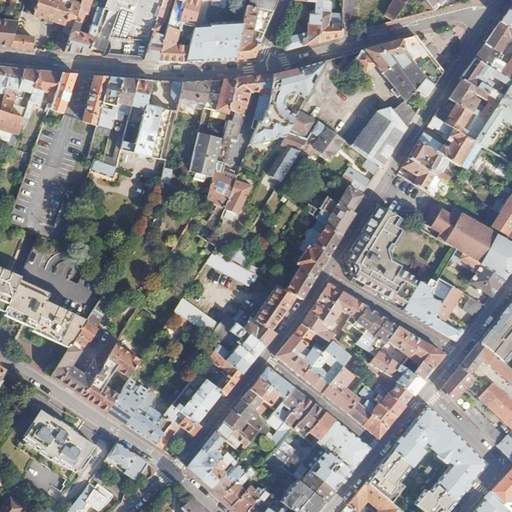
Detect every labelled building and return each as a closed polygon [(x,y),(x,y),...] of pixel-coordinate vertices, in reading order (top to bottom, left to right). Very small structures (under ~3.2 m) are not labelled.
[(29,0),(26,13),(32,15),(33,16),(64,27),(65,26),(72,28),(80,5),(72,3),(72,2),(67,0),(29,0)] [(81,0),(80,5),(72,28),(69,36),(63,52),(89,55),(95,36),(104,10),(98,7),(87,35),(79,32),(85,14),(87,15),(92,0),(81,0)] [(106,0),(104,10),(95,36),(110,41),(104,56),(145,60),(158,19),(163,0),(106,0)] [(163,0),(158,19),(166,21),(171,0),(163,0)] [(181,2),(176,0),(169,22),(165,36),(158,61),(184,62),(188,47),(176,44),(180,29),(179,28),(180,21),(195,24),(195,22),(200,0),(185,0),(184,3),(181,2)] [(248,0),(247,7),(273,11),(278,0),(248,0)] [(314,10),(308,12),(307,35),(291,38),(286,48),(287,51),(319,42),(321,6),(321,0),(294,0),(296,1),(314,2),(314,10)] [(344,0),(343,22),(342,36),(356,32),(356,0),(344,0)] [(392,0),(383,16),(391,21),(398,11),(402,5),(405,1),(405,0),(392,0)] [(405,0),(405,1),(402,5),(413,14),(414,11),(426,0),(405,0)] [(426,0),(435,9),(445,0),(426,0)] [(326,6),(321,6),(319,42),(319,43),(342,37),(342,36),(343,22),(338,22),(332,18),(333,12),(326,12),(326,6)] [(236,60),(253,57),(273,11),(247,7),(246,12),(245,20),(243,27),(236,60)] [(511,11),(508,9),(501,19),(511,26),(511,11)] [(405,18),(398,11),(391,21),(392,22),(405,18)] [(166,21),(158,19),(145,60),(158,61),(165,36),(160,34),(162,25),(166,21)] [(0,46),(10,47),(14,36),(18,23),(0,21),(0,46)] [(195,22),(195,24),(188,47),(184,62),(202,62),(230,61),(236,60),(243,27),(227,22),(226,25),(211,21),(210,26),(203,24),(195,22)] [(511,39),(511,30),(499,22),(484,43),(499,53),(504,46),(506,47),(511,40),(511,41),(511,39)] [(69,36),(61,33),(54,52),(63,52),(69,36)] [(32,38),(14,36),(10,47),(31,49),(32,38)] [(359,52),(354,62),(363,73),(375,64),(393,87),(390,90),(397,98),(400,96),(404,101),(416,89),(426,96),(443,70),(428,52),(416,37),(359,52)] [(499,53),(484,43),(473,58),(510,80),(511,77),(511,76),(511,54),(505,65),(498,60),(501,54),(499,53)] [(459,78),(461,78),(497,100),(510,80),(473,58),(459,78)] [(306,66),(271,75),(261,122),(258,121),(254,131),(250,142),(276,138),(278,138),(286,136),(288,133),(295,118),(290,116),(285,113),(284,112),(283,109),(283,106),(284,104),(285,102),(287,100),(290,98),(294,97),(298,99),(304,102),(326,61),(314,64),(306,66)] [(10,68),(0,67),(0,93),(0,94),(3,94),(10,68)] [(24,70),(10,68),(3,94),(4,95),(4,97),(14,101),(24,70)] [(26,70),(24,70),(14,101),(20,102),(21,98),(23,99),(25,92),(32,94),(39,71),(26,70)] [(62,73),(39,71),(32,94),(26,111),(23,120),(21,126),(25,127),(33,104),(39,106),(41,103),(47,105),(44,114),(46,115),(47,113),(62,73)] [(75,75),(62,73),(47,113),(61,114),(75,75)] [(241,79),(236,79),(228,110),(234,112),(233,115),(231,115),(226,119),(226,121),(223,132),(221,138),(236,142),(249,91),(261,94),(261,98),(258,97),(251,129),(254,131),(258,121),(261,122),(271,75),(241,79)] [(108,78),(94,76),(83,121),(87,122),(83,134),(94,136),(95,133),(96,125),(108,78)] [(497,100),(484,120),(472,140),(474,141),(484,148),(494,134),(492,133),(500,122),(506,125),(511,129),(511,107),(509,105),(511,100),(511,76),(511,77),(510,80),(497,100)] [(96,125),(111,129),(116,106),(123,79),(108,78),(96,125)] [(470,110),(484,120),(497,100),(461,78),(454,88),(449,97),(456,101),(466,108),(470,110)] [(138,80),(123,79),(116,106),(126,109),(127,105),(131,106),(138,80)] [(217,81),(210,81),(204,106),(203,108),(210,110),(227,115),(228,110),(236,79),(217,81)] [(151,81),(138,80),(131,106),(127,121),(141,125),(147,106),(151,81)] [(210,81),(182,83),(179,100),(204,106),(210,81)] [(182,83),(172,82),(171,96),(173,103),(178,104),(179,100),(182,83)] [(0,110),(0,130),(18,136),(21,126),(23,120),(13,116),(10,115),(11,110),(13,106),(14,101),(4,97),(1,111),(0,110)] [(437,109),(433,116),(472,140),(484,120),(470,110),(459,127),(455,124),(466,108),(456,101),(446,116),(440,112),(443,109),(441,108),(437,109)] [(389,108),(377,111),(350,146),(380,167),(394,146),(414,115),(403,102),(391,110),(389,108)] [(11,110),(15,111),(13,116),(23,120),(26,111),(13,106),(11,110)] [(170,111),(147,106),(141,125),(137,142),(136,145),(122,142),(120,151),(160,160),(170,111)] [(227,115),(210,110),(209,117),(226,121),(226,119),(227,115)] [(442,137),(450,143),(447,148),(424,134),(425,132),(423,131),(417,141),(449,160),(459,166),(474,141),(472,140),(433,116),(426,126),(432,130),(433,128),(443,134),(442,137)] [(312,131),(321,137),(313,148),(330,160),(344,141),(318,122),(312,131)] [(111,129),(96,125),(95,133),(109,136),(111,129)] [(221,138),(197,132),(188,171),(212,177),(216,161),(221,138)] [(0,139),(7,142),(9,136),(0,133),(0,139)] [(288,133),(286,136),(281,145),(285,147),(282,154),(269,175),(280,182),(289,168),(298,154),(307,139),(288,133)] [(236,142),(221,138),(216,161),(229,165),(236,142)] [(417,141),(407,157),(435,174),(446,181),(450,176),(442,171),(449,160),(417,141)] [(305,158),(298,154),(289,168),(294,172),(305,158)] [(401,167),(416,176),(412,183),(429,193),(436,197),(439,192),(428,185),(435,174),(407,157),(401,167)] [(102,162),(94,160),(91,169),(112,177),(116,167),(111,165),(102,162)] [(216,161),(212,177),(206,201),(225,209),(236,182),(237,177),(227,173),(229,165),(216,161)] [(401,167),(397,173),(412,183),(416,176),(401,167)] [(172,171),(163,169),(160,182),(168,185),(172,171)] [(372,180),(359,171),(354,178),(367,187),(372,180)] [(345,173),(342,179),(363,193),(367,187),(354,178),(345,173)] [(251,187),(236,182),(225,209),(239,214),(251,187)] [(334,210),(329,207),(324,215),(320,220),(319,219),(318,220),(341,236),(355,214),(352,212),(362,195),(350,187),(334,210)] [(281,194),(276,190),(269,201),(273,204),(276,198),(278,199),(281,194)] [(183,191),(180,196),(199,205),(203,199),(183,191)] [(508,196),(498,212),(490,225),(489,226),(511,237),(511,191),(508,196)] [(508,196),(502,192),(492,209),(493,209),(498,212),(508,196)] [(298,206),(290,200),(283,211),(290,216),(298,206)] [(398,216),(378,204),(360,233),(380,245),(398,216)] [(311,206),(307,212),(318,220),(319,219),(320,220),(324,215),(311,206)] [(498,212),(493,209),(485,222),(490,225),(498,212)] [(448,232),(443,241),(455,248),(462,252),(505,277),(511,267),(511,242),(504,238),(504,237),(488,228),(461,211),(454,223),(448,232)] [(401,217),(398,216),(380,245),(389,249),(392,244),(394,245),(403,230),(396,226),(401,217)] [(300,249),(305,251),(296,264),(300,267),(287,287),(285,290),(296,296),(301,299),(341,236),(318,220),(316,223),(322,227),(318,232),(315,234),(313,237),(313,240),(309,246),(304,243),(300,249)] [(349,275),(353,277),(351,281),(402,311),(419,283),(420,281),(401,268),(402,265),(392,258),(389,249),(380,245),(360,233),(345,257),(350,260),(347,264),(349,275)] [(462,252),(455,248),(452,254),(459,258),(462,252)] [(214,252),(207,263),(250,286),(256,274),(231,261),(214,252)] [(474,266),(477,268),(468,282),(491,296),(505,277),(462,252),(459,258),(473,267),(474,266)] [(19,278),(0,269),(0,307),(5,309),(17,281),(19,278)] [(426,286),(419,283),(402,311),(428,326),(437,311),(429,306),(431,302),(428,300),(425,304),(418,300),(421,295),(424,296),(429,288),(431,290),(430,292),(443,300),(452,287),(438,278),(435,283),(430,279),(426,286)] [(5,309),(4,312),(34,325),(33,328),(71,346),(74,341),(87,321),(45,301),(48,295),(17,281),(5,309)] [(338,328),(341,330),(347,322),(351,324),(365,306),(328,283),(317,301),(301,323),(328,342),(324,346),(320,353),(307,344),(292,334),(275,356),(347,413),(358,398),(352,393),(344,387),(352,376),(360,382),(374,393),(379,386),(383,390),(384,390),(388,386),(337,346),(341,341),(339,340),(332,335),(333,334),(326,329),(331,323),(333,320),(341,310),(345,313),(346,311),(351,314),(348,318),(344,315),(338,323),(336,326),(338,328)] [(285,290),(277,286),(256,315),(254,318),(272,330),(286,312),(296,296),(285,290)] [(443,300),(437,311),(428,326),(455,341),(468,325),(449,314),(457,299),(465,303),(463,308),(475,315),(483,306),(452,287),(443,300)] [(425,304),(428,300),(431,302),(429,306),(437,311),(443,300),(430,292),(431,290),(429,288),(424,296),(421,295),(418,300),(425,304)] [(211,335),(221,342),(228,333),(229,332),(236,323),(243,313),(240,310),(233,319),(227,315),(219,324),(183,299),(176,310),(195,324),(211,335)] [(511,299),(478,341),(504,364),(511,354),(511,299)] [(94,310),(85,305),(81,311),(90,316),(92,312),(94,310)] [(377,313),(365,306),(351,324),(347,322),(341,330),(345,333),(349,336),(355,327),(362,332),(366,328),(377,313)] [(247,308),(244,312),(247,314),(251,316),(254,318),(256,315),(247,308)] [(243,313),(236,323),(266,346),(276,333),(272,330),(254,318),(251,316),(248,321),(245,319),(246,318),(245,317),(247,314),(244,312),(243,313)] [(385,318),(377,313),(366,328),(374,333),(385,318)] [(90,316),(87,321),(74,341),(83,348),(89,339),(90,340),(97,330),(95,329),(99,322),(90,316)] [(366,328),(362,332),(355,342),(367,351),(374,356),(379,350),(372,345),(377,338),(384,343),(397,326),(385,318),(374,333),(366,328)] [(234,333),(241,338),(238,341),(239,342),(257,356),(266,346),(236,323),(229,332),(232,334),(234,333)] [(301,323),(292,334),(307,344),(312,337),(324,346),(328,342),(301,323)] [(420,340),(397,326),(384,343),(379,350),(374,356),(370,362),(383,370),(390,375),(395,369),(400,372),(395,380),(397,382),(388,393),(403,405),(412,393),(413,394),(424,381),(422,380),(412,373),(401,366),(403,363),(407,357),(420,340)] [(341,330),(338,328),(333,334),(332,335),(339,340),(345,333),(341,330)] [(67,352),(50,378),(82,399),(115,345),(120,336),(115,333),(113,331),(97,357),(99,359),(97,363),(93,360),(83,376),(70,366),(80,352),(71,346),(67,352)] [(221,342),(214,351),(244,374),(257,356),(239,342),(231,352),(225,348),(233,337),(228,333),(221,342)] [(349,336),(345,333),(339,340),(341,341),(343,343),(349,336)] [(443,354),(420,340),(407,357),(418,364),(420,361),(432,369),(443,354)] [(511,371),(504,364),(478,341),(459,365),(469,374),(482,358),(508,382),(511,377),(511,371)] [(141,362),(115,345),(82,399),(106,415),(118,398),(103,388),(115,371),(129,381),(141,362)] [(348,346),(346,349),(380,373),(383,370),(370,362),(363,357),(351,348),(348,346)] [(197,373),(202,377),(206,379),(222,392),(227,395),(244,374),(214,351),(207,360),(211,363),(212,361),(223,370),(219,376),(204,364),(197,373)] [(420,361),(418,364),(414,370),(412,373),(422,380),(432,369),(420,361)] [(403,363),(401,366),(412,373),(414,370),(403,363)] [(469,374),(459,365),(439,389),(497,445),(503,438),(460,395),(474,378),(469,374)] [(270,405),(278,395),(283,400),(292,388),(266,367),(248,389),(262,399),(270,405)] [(202,377),(197,373),(189,383),(194,386),(202,377)] [(360,382),(352,376),(344,387),(352,393),(360,382)] [(206,379),(194,395),(210,407),(222,392),(206,379)] [(352,393),(358,398),(347,413),(378,438),(395,416),(372,396),(374,393),(360,382),(352,393)] [(481,385),(474,394),(511,429),(511,401),(499,390),(490,382),(484,388),(481,385)] [(374,393),(372,396),(395,416),(404,405),(403,405),(388,393),(383,398),(379,395),(383,390),(379,386),(374,393)] [(288,426),(295,418),(299,422),(312,404),(292,388),(283,400),(278,406),(275,409),(271,414),(288,426)] [(262,399),(248,389),(240,399),(253,410),(262,399)] [(132,399),(125,394),(121,400),(128,405),(132,399)] [(121,400),(118,398),(106,415),(125,427),(136,410),(143,400),(135,395),(132,399),(128,405),(121,400)] [(194,395),(188,402),(205,414),(210,407),(194,395)] [(240,399),(232,410),(246,421),(249,424),(258,431),(263,436),(266,432),(269,429),(256,418),(259,414),(255,412),(253,410),(240,399)] [(176,400),(172,405),(198,423),(205,414),(188,402),(185,406),(176,400)] [(323,413),(312,404),(299,422),(296,426),(300,429),(304,423),(311,429),(323,413)] [(172,405),(164,415),(173,422),(154,446),(160,450),(180,424),(194,435),(202,426),(198,423),(172,405)] [(255,412),(259,414),(266,420),(267,419),(269,417),(258,408),(255,412)] [(444,511),(453,501),(475,476),(484,465),(430,408),(423,409),(380,463),(365,482),(396,508),(400,511),(444,511)] [(157,424),(136,410),(125,427),(154,446),(173,422),(164,415),(157,424)] [(232,410),(223,421),(249,441),(258,431),(249,424),(243,432),(239,429),(246,421),(232,410)] [(33,422),(34,423),(18,448),(69,482),(85,456),(86,457),(94,445),(77,434),(78,433),(72,429),(73,428),(60,420),(60,421),(53,417),(52,419),(40,411),(33,422)] [(369,450),(323,413),(311,429),(304,437),(314,445),(317,442),(320,445),(330,452),(334,447),(339,451),(335,456),(352,470),(369,450)] [(267,419),(280,430),(274,438),(266,432),(263,436),(277,446),(291,428),(288,426),(271,414),(269,417),(267,419)] [(223,421),(214,431),(232,446),(235,448),(240,442),(243,444),(241,446),(244,448),(249,441),(223,421)] [(503,438),(497,445),(511,459),(511,441),(506,435),(503,438)] [(206,442),(201,448),(217,461),(223,455),(206,442)] [(116,443),(107,456),(126,469),(123,472),(136,480),(147,463),(116,443)] [(309,470),(335,491),(352,470),(320,445),(305,464),(303,466),(307,469),(309,470)] [(232,446),(226,452),(237,460),(240,452),(235,448),(232,446)] [(339,451),(334,447),(330,452),(335,456),(339,451)] [(217,461),(201,448),(186,467),(200,479),(217,461)] [(223,455),(217,461),(200,479),(210,488),(227,471),(228,470),(226,467),(231,461),(234,464),(236,462),(237,460),(226,452),(223,455)] [(107,456),(104,461),(112,467),(114,465),(123,472),(126,469),(107,456)] [(301,464),(299,467),(305,472),(307,469),(303,466),(301,464)] [(511,465),(490,490),(503,503),(511,493),(511,465)] [(233,477),(227,471),(210,488),(221,497),(246,471),(242,468),(233,477)] [(249,468),(246,471),(221,497),(232,506),(246,490),(241,485),(248,478),(250,480),(251,477),(254,473),(249,468)] [(110,478),(98,469),(92,478),(103,487),(110,478)] [(0,487),(9,477),(0,470),(0,487)] [(256,470),(254,473),(251,477),(255,480),(260,473),(256,470)] [(276,473),(273,470),(261,485),(265,488),(276,473)] [(335,491),(309,470),(300,481),(309,488),(313,484),(316,487),(313,491),(326,502),(335,491)] [(296,478),(279,500),(281,502),(284,504),(287,507),(291,510),(293,511),(317,511),(326,502),(313,491),(309,488),(300,481),(296,478)] [(357,511),(366,501),(377,510),(375,511),(392,511),(396,508),(365,482),(347,504),(357,511)] [(95,487),(89,483),(76,500),(83,505),(85,502),(97,511),(109,501),(114,495),(97,484),(95,487)] [(250,486),(246,490),(232,506),(238,511),(246,511),(264,490),(264,489),(264,488),(263,487),(261,489),(259,488),(258,488),(257,489),(255,490),(250,486)] [(268,492),(264,490),(246,511),(262,511),(267,507),(268,506),(261,500),(268,492)] [(490,490),(483,498),(498,511),(505,511),(509,508),(503,503),(490,490)] [(511,493),(503,503),(509,508),(511,511),(511,493)] [(0,509),(0,511),(27,511),(10,497),(0,509)] [(275,497),(270,503),(276,508),(281,502),(279,500),(275,497)] [(206,511),(191,498),(180,508),(183,511),(206,511)] [(498,511),(483,498),(470,511),(498,511)] [(79,510),(83,505),(76,500),(65,511),(72,511),(73,510),(79,510)]
